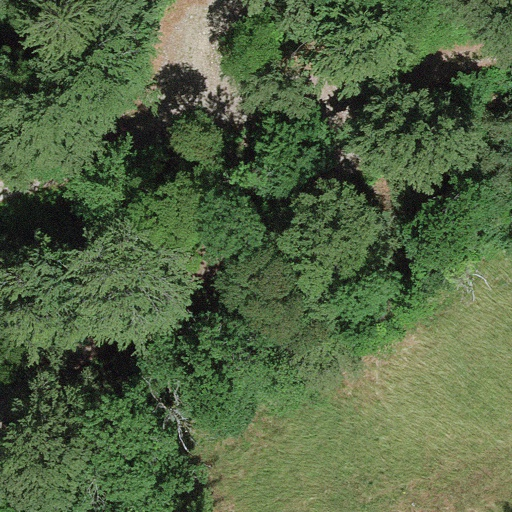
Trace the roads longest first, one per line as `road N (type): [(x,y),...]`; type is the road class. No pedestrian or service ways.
road 1 (track): [(0,427),(172,274),(303,207),(343,177),(349,145),(341,88)]
road 2 (track): [(284,97),(0,189)]
road 3 (track): [(284,97),(511,40)]
road 4 (track): [(181,126),(185,43),(227,0)]
